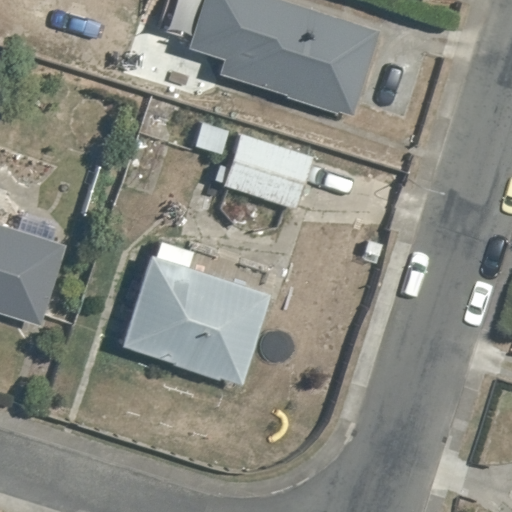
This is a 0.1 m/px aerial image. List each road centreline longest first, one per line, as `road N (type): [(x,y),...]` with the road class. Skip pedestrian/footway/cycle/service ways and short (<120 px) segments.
road 1 (residential): [(511,74),(374,511)]
road 2 (residential): [(0,456),(175,511)]
